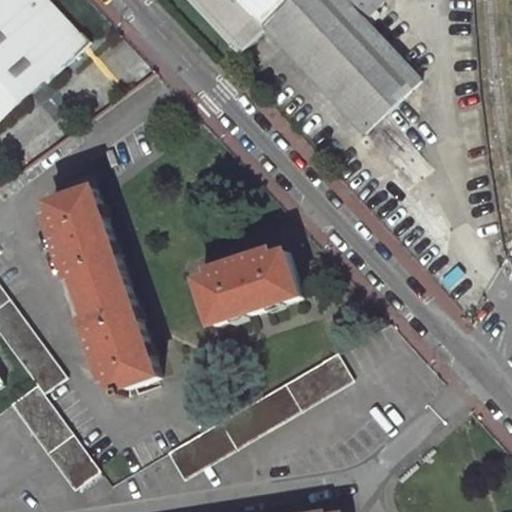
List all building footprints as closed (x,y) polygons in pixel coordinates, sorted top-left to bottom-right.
[(100,60),(91,50),(88,52),(41,0),(0,0),(0,127),(52,89),(55,93),(100,60)] [(192,0),(243,54),(268,27),(292,0),(192,0)] [(292,0),(268,27),(367,134),(423,81),(370,24),(365,19),(373,11),(382,1),(380,0),(292,0)] [(379,16),(373,11),(365,19),(370,24),(379,16)] [(89,179),(64,187),(68,202),(48,209),(51,222),(46,224),(66,284),(73,282),(86,323),(80,326),(100,386),(107,385),(112,398),(157,382),(89,179)] [(209,283),(197,286),(211,333),(302,303),(287,257),(274,261),(273,257),(207,277),(209,283)] [(45,398),(68,380),(0,286),(0,336),(38,388),(45,398)] [(186,482),(352,387),(335,359),(170,456),(186,482)] [(17,403),(80,487),(100,472),(45,398),(38,388),(17,403)]
